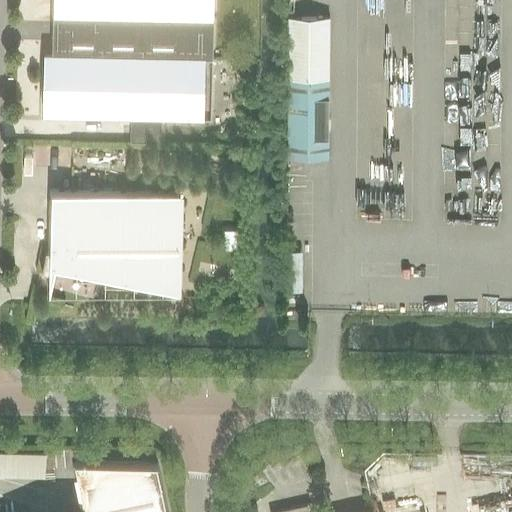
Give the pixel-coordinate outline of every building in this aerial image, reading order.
[(54,0),(53,52),(45,52),(44,112),(132,114),(131,142),(165,142),(165,115),(212,116),(214,0),(54,0)] [(326,0),(326,10),(366,10),(366,0),(326,0)] [(366,0),(366,10),(407,10),(406,0),(366,0)] [(444,0),(445,11),(485,11),(484,0),(444,0)] [(511,0),(484,0),(485,11),(511,11),(511,0)] [(326,10),(326,24),(366,24),(366,10),(326,10)] [(366,10),(366,24),(406,25),(407,10),(366,10)] [(445,11),(444,25),(485,25),(485,11),(445,11)] [(511,11),(485,11),(485,25),(511,25),(511,11)] [(326,24),(326,38),(366,38),(366,24),(326,24)] [(366,24),(366,38),(406,39),(406,25),(366,24)] [(444,25),(444,39),(484,39),(485,25),(444,25)] [(511,25),(485,25),(484,39),(511,39),(511,25)] [(326,38),(326,52),(366,52),(366,38),(326,38)] [(366,38),(366,52),(406,53),(406,39),(366,38)] [(444,39),(444,53),(484,53),(484,39),(444,39)] [(511,39),(484,39),(484,53),(511,53),(511,39)] [(326,52),(326,66),(366,66),(366,52),(326,52)] [(366,52),(366,66),(406,67),(406,53),(366,52)] [(444,53),(444,67),(484,67),(484,53),(444,53)] [(511,53),(484,53),(484,67),(511,67),(511,53)] [(326,66),(325,80),(366,80),(366,66),(326,66)] [(366,66),(366,80),(406,81),(406,67),(366,66)] [(444,67),(444,81),(484,81),(484,67),(444,67)] [(511,67),(484,67),(484,81),(511,81),(511,67)] [(325,80),(325,94),(365,94),(366,80),(325,80)] [(366,80),(365,94),(406,95),(406,81),(366,80)] [(444,81),(444,95),(484,95),(484,81),(444,81)] [(511,81),(484,81),(484,95),(511,95),(511,81)] [(444,95),(444,109),(477,109),(484,109),(484,95),(444,95)] [(511,95),(484,95),(484,109),(491,109),(511,109),(511,95)] [(178,292),(181,193),(50,190),(47,290),(48,290),(53,265),(178,292)] [(288,254),(288,290),(300,290),(300,254),(288,254)] [(0,467),(49,468),(49,446),(0,445),(0,467)] [(76,461),(86,511),(168,511),(158,463),(76,461)] [(278,510),(277,511),(373,511),(373,510),(364,511),(312,511),(310,503),(278,510)]
